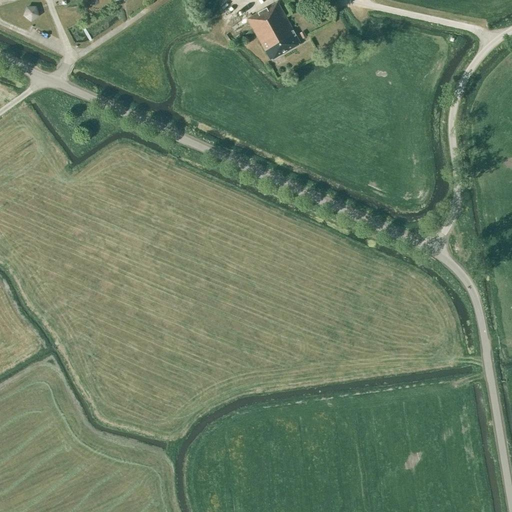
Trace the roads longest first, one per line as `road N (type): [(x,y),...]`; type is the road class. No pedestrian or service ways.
road 1 (unclassified): [(433,251),(0,57)]
road 2 (unclassified): [(511,511),(472,298),(433,251)]
road 3 (unclassified): [(433,251),(450,219),(451,114),(461,83),(475,58),(511,34)]
